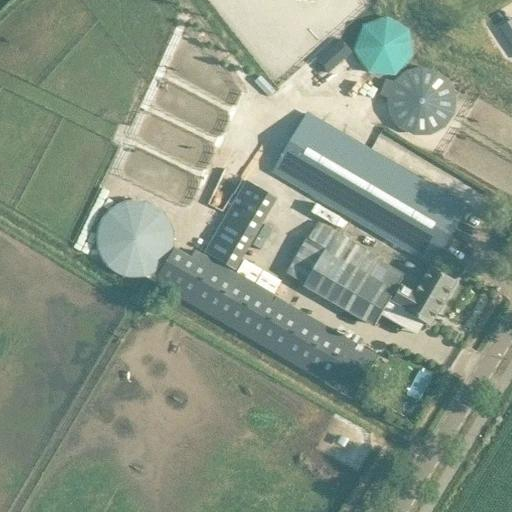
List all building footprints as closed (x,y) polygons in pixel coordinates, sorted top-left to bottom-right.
[(416,0),(439,36),(497,0),(416,0)] [(355,45),(355,48),(355,50),(355,53),(356,55),(356,58),(357,60),(358,63),(360,65),(361,67),(363,69),(365,70),(367,72),(369,73),(374,76),(376,76),(379,77),(382,77),(384,77),(387,77),(389,77),(392,76),(394,76),(397,75),(399,73),(401,72),(403,70),(405,69),(407,67),(408,65),(410,63),(411,60),(412,58),(413,55),(413,53),(414,50),(414,48),(414,45),(413,43),(413,40),(412,38),(411,35),(410,33),(408,31),(407,29),(405,27),(403,25),(401,24),(399,22),(397,21),(394,20),(392,19),(389,19),(387,18),(384,18),(382,18),(379,19),(376,19),(374,20),(372,21),(369,22),(367,24),(365,25),(363,27),(361,29),(360,31),(358,33),(357,35),(356,38),(356,40),(355,43),(355,45)] [(511,22),(501,30),(511,45),(511,22)] [(340,41),(328,51),(339,64),(351,53),(340,41)] [(307,115),(274,172),(434,265),(467,208),(307,115)] [(247,182),(206,253),(235,270),(276,199),(247,182)] [(98,237),(98,240),(98,243),(99,246),(99,250),(100,253),(102,256),(103,259),(105,262),(107,264),(109,267),(112,269),(114,271),(117,273),(120,274),(123,276),(126,277),(129,277),(133,278),(136,278),(139,278),(143,277),(146,277),(149,276),(152,274),(155,273),(158,271),(160,269),(163,267),(165,264),(167,262),(169,259),(170,256),(172,253),(173,250),(173,246),(174,243),(174,240),(174,237),(173,233),(173,230),(172,227),(170,224),(169,221),(167,218),(165,215),(163,213),(160,211),(158,209),(155,207),(152,205),(149,204),(146,203),(143,202),(139,202),(136,202),(133,202),(129,202),(126,203),(123,204),(120,205),(117,207),(114,209),(112,211),(109,213),(107,215),(105,218),(103,221),(102,224),(100,227),(99,230),(99,233),(98,237)] [(396,290),(328,249),(306,286),(376,326),(392,298),(397,290),(396,290)] [(202,256),(179,297),(354,399),(378,358),(202,256)] [(431,325),(455,282),(431,268),(423,282),(424,283),(416,297),(398,287),(396,290),(397,290),(392,298),(409,308),(407,312),(431,325)]
